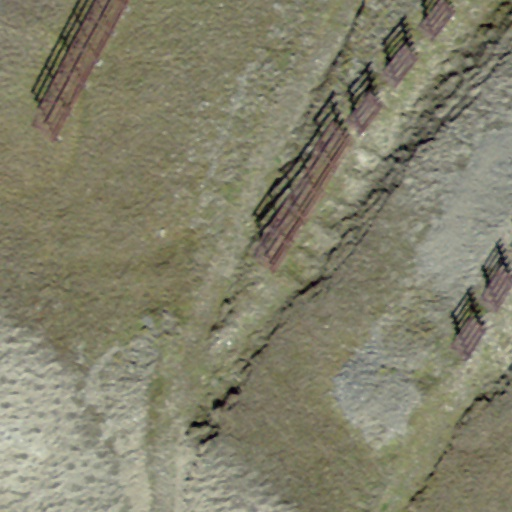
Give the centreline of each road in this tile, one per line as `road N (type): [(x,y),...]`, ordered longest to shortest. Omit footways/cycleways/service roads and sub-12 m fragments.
road 1 (track): [(347,0),(198,311),(175,379),(161,463),(164,511)]
road 2 (track): [(386,511),(511,318)]
